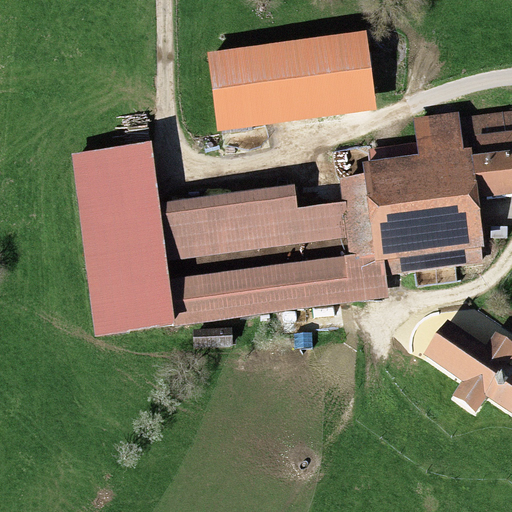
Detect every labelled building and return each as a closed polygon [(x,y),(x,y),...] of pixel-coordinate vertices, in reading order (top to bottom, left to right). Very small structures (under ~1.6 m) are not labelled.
[(363,48),(211,64),(219,136),(371,120),(363,48)] [(375,260),(377,278),(483,266),(476,207),(511,202),(511,116),(416,127),(421,168),(365,174),(366,186),(375,260)] [(352,262),(375,260),(366,186),(344,189),(352,262)] [(274,245),(240,265),(279,333),(329,304),(302,258),(287,267),(274,245)] [(447,331),(427,362),(465,387),(454,404),(477,419),(488,402),(511,417),(511,374),(508,371),(511,364),(511,353),(497,344),(487,358),(447,331)] [(230,335),(195,336),(195,352),(231,351),(230,335)]
